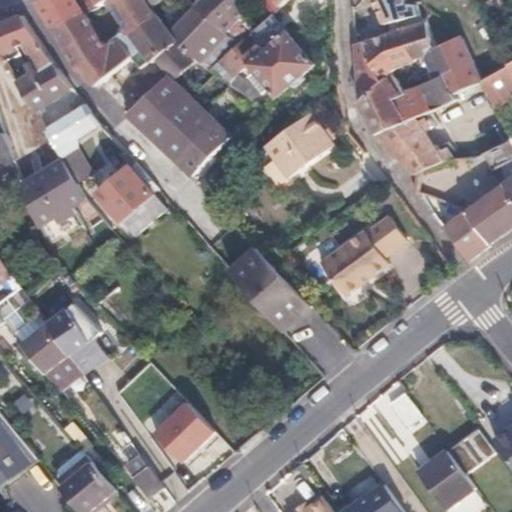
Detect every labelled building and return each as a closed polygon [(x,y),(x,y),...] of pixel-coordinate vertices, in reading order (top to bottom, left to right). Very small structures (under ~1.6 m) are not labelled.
[(45,0),(42,2),(55,26),(85,11),(78,0),(45,0)] [(79,67),(98,86),(111,76),(135,57),(145,49),(135,33),(158,13),(149,0),(108,0),(107,1),(127,31),(106,46),(85,11),(55,26),(79,67)] [(239,42),(253,30),(240,15),(244,9),(236,0),(202,0),(194,9),(239,42)] [(288,0),(258,0),(270,15),(273,14),(288,0)] [(376,0),(387,22),(405,15),(406,2),(406,0),(376,0)] [(192,53),(210,67),(239,42),(194,9),(172,32),(175,37),(175,41),(182,48),(192,53)] [(204,108),(225,78),(210,67),(192,53),(182,48),(175,41),(175,37),(172,32),(158,13),(135,33),(145,49),(135,57),(142,68),(152,60),(157,67),(161,65),(170,75),(154,90),(134,109),(128,115),(194,176),(233,137),(204,108)] [(273,14),(270,15),(253,30),(239,42),(210,67),(225,78),(229,81),(248,64),(277,97),(314,64),(273,14)] [(440,48),(463,37),(453,14),(433,20),(440,48)] [(22,15),(0,23),(0,53),(1,55),(21,46),(34,70),(17,81),(35,110),(74,87),(22,15)] [(362,101),(379,135),(423,114),(458,98),(456,93),(483,78),(463,37),(440,48),(433,20),(405,29),(414,56),(429,54),(438,73),(434,74),(435,78),(403,85),(385,65),(362,101)] [(355,35),(362,101),(385,65),(388,62),(414,56),(405,29),(374,38),(371,30),(355,35)] [(511,62),(483,78),(492,97),(510,87),(511,90),(511,62)] [(102,121),(87,103),(45,127),(61,154),(74,147),(77,140),(79,135),(102,121)] [(336,143),(312,111),(267,144),(291,176),(336,143)] [(379,135),(415,174),(443,162),(454,160),(447,148),(441,152),(427,132),(432,128),(423,114),(379,135)] [(491,243),(511,229),(511,138),(509,131),(478,157),(506,183),(466,213),(491,243)] [(0,169),(16,162),(5,132),(0,134),(0,169)] [(95,169),(77,140),(74,147),(61,154),(77,180),(95,169)] [(22,181),(38,223),(54,213),(58,219),(74,209),(71,203),(85,194),(77,180),(63,157),(22,181)] [(479,166),(478,157),(454,160),(455,168),(479,166)] [(96,208),(114,229),(160,189),(138,163),(131,170),(130,168),(98,194),(103,202),(96,208)] [(431,206),(446,227),(463,215),(449,194),(431,206)] [(493,247),(491,243),(466,213),(446,229),(472,261),(493,247)] [(408,240),(389,215),(368,232),(367,229),(326,261),(350,293),(391,262),(386,256),(408,240)] [(0,282),(16,271),(0,248),(0,282)] [(314,308),(273,265),(259,250),(234,273),(288,334),(314,308)] [(24,284),(0,304),(0,308),(7,318),(27,343),(52,323),(24,284)] [(78,304),(52,323),(86,373),(110,354),(97,340),(105,332),(78,304)] [(50,372),(73,354),(52,323),(27,343),(50,372)] [(73,354),(50,372),(64,389),(86,373),(73,354)] [(422,414),(405,391),(389,401),(407,424),(422,414)] [(222,433),(192,402),(157,435),(187,466),(222,433)] [(0,462),(12,478),(34,462),(0,417),(0,462)] [(387,438),(402,460),(411,455),(420,468),(431,461),(407,425),(387,438)] [(480,429),(449,451),(469,477),(499,455),(480,429)] [(511,429),(498,441),(511,458),(511,429)] [(445,511),(477,489),(469,477),(449,451),(417,474),(445,511)] [(0,486),(12,478),(0,462),(0,486)] [(83,511),(98,511),(122,493),(97,462),(65,488),(83,511)] [(152,500),(165,487),(149,463),(134,477),(152,500)] [(347,490),(356,503),(380,485),(371,472),(347,490)] [(405,511),(388,488),(354,511),(405,511)] [(334,511),(324,497),(304,511),(334,511)]
